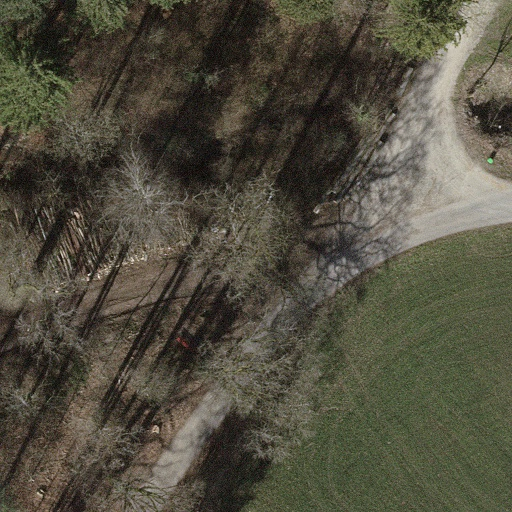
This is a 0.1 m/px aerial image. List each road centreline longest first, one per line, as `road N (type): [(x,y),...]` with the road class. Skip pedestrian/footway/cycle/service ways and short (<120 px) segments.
road 1 (track): [(511,207),(389,224),(286,306)]
road 2 (track): [(286,306),(140,511)]
road 3 (track): [(487,0),(389,224)]
road 4 (track): [(286,306),(221,272),(67,295)]
